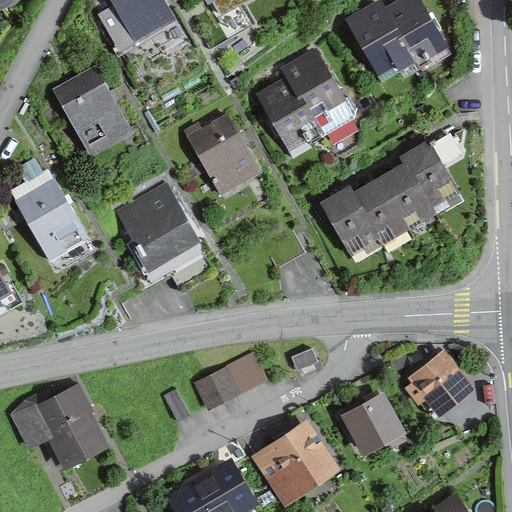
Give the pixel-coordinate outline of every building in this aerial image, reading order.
[(147,0),(105,0),(103,1),(127,45),(162,26),(147,0)] [(195,0),(201,11),(220,0),(195,0)] [(439,53),(410,4),(380,22),(405,63),(416,57),(420,64),(439,53)] [(405,63),(380,22),(375,12),(341,32),(372,83),(405,63)] [(283,90),(303,124),(335,106),(308,58),(275,76),(283,90)] [(82,71),(45,91),(83,160),(120,140),(82,71)] [(291,136),(305,128),(303,124),(283,90),(252,107),(280,156),(297,146),(291,136)] [(220,121),(180,142),(213,201),(251,178),(220,121)] [(451,202),(419,147),(393,163),(398,170),(426,217),(451,202)] [(18,189),(2,197),(44,273),(81,253),(40,177),(33,181),(25,166),(10,175),(18,189)] [(398,170),(373,184),(405,238),(429,223),(426,217),(398,170)] [(373,184),(348,199),(375,246),(379,253),(405,238),(373,184)] [(156,188),(111,213),(135,257),(129,261),(139,279),(190,250),(156,188)] [(343,192),(315,209),(347,263),(375,246),(348,199),(343,192)] [(305,350),(284,357),(289,372),(310,364),(305,350)] [(218,368),(231,393),(258,380),(245,354),(218,368)] [(437,356),(406,381),(437,418),(467,393),(437,356)] [(218,368),(189,383),(202,409),(231,393),(218,368)] [(69,391),(7,420),(21,452),(41,442),(56,474),(98,454),(69,391)] [(375,400),(337,420),(357,459),(396,439),(375,400)] [(297,425),(247,458),(279,507),(329,474),(297,425)] [(223,464),(166,495),(174,511),(237,511),(246,507),(223,464)] [(424,511),(456,511),(447,497),(424,511)]
